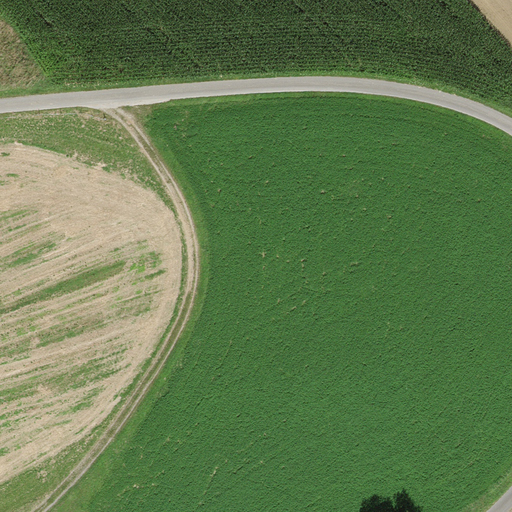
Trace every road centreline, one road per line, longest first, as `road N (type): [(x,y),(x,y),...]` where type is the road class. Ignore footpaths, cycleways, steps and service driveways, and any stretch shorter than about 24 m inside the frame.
road 1 (track): [(0,103),(347,84),(459,102),(511,127)]
road 2 (track): [(36,511),(125,412),(176,330),(193,279),(194,248),(180,200),(103,97)]
